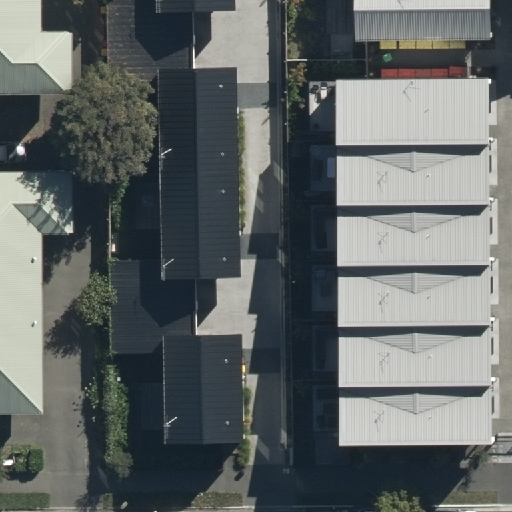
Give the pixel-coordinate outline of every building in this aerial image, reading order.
[(0,0),(0,92),(60,93),(59,27),(27,27),(27,0),(0,0)] [(176,455),(250,454),(249,340),(193,341),(193,283),(247,283),(244,73),(191,73),(190,21),(245,20),(244,0),(113,0),(115,87),(167,87),(169,260),(114,260),(115,359),(175,358),(176,455)] [(359,0),(359,39),(494,38),(493,0),(359,0)] [(489,79),(342,80),(346,442),(492,440),(489,79)] [(64,177),(0,177),(0,420),(36,421),(35,238),(64,238),(64,177)]
